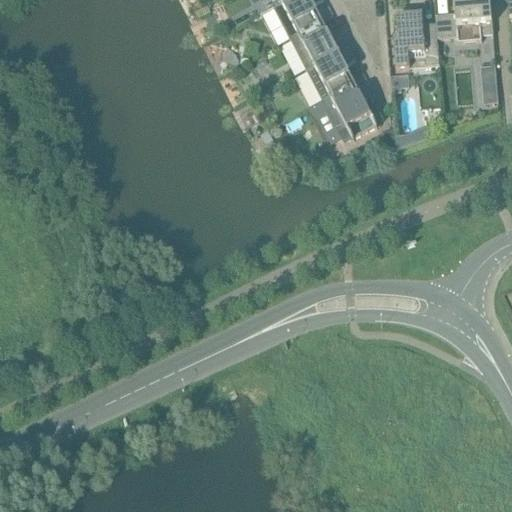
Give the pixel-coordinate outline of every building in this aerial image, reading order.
[(296,0),(274,12),(263,18),(279,49),(290,43),(323,26),(314,7),(323,2),(322,0),(296,0)] [(263,0),(270,13),(274,11),(274,12),(296,0),(263,0)] [(436,19),(436,27),(438,43),(457,41),(458,46),(482,44),(481,39),(493,38),(490,3),(455,5),(456,17),(436,19)] [(207,10),(195,17),(198,23),(210,16),(207,10)] [(440,68),(438,43),(436,27),(423,28),(422,16),(396,18),(398,39),(393,40),(396,74),(410,73),(409,57),(424,56),(425,69),(440,68)] [(323,26),(290,43),(306,73),(349,51),(342,39),(332,44),(323,26)] [(349,51),(306,73),(323,105),(355,88),(346,69),(356,64),(349,51)] [(408,79),(391,81),(392,98),(401,97),(401,92),(409,92),(408,79)] [(355,88),(323,105),(345,148),(377,131),(365,106),(355,88)] [(498,89),(483,90),(485,109),(499,108),(498,89)] [(394,131),(383,137),(387,144),(395,140),(395,139),(394,131)] [(404,139),(395,139),(395,140),(395,144),(396,155),(407,151),(405,141),(404,139)]
